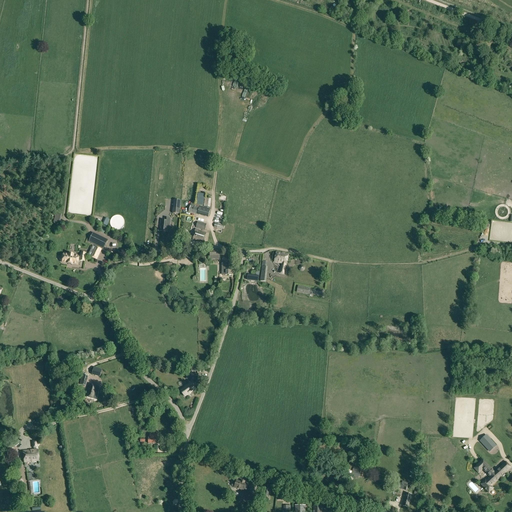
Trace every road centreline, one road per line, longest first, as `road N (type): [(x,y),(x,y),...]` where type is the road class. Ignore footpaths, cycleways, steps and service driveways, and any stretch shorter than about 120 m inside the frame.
road 1 (unclassified): [(184,434),(216,356),(241,252),(160,250),(119,263),(96,289)]
road 2 (track): [(393,511),(184,445)]
road 3 (unclassified): [(184,434),(175,406),(139,372),(97,303)]
